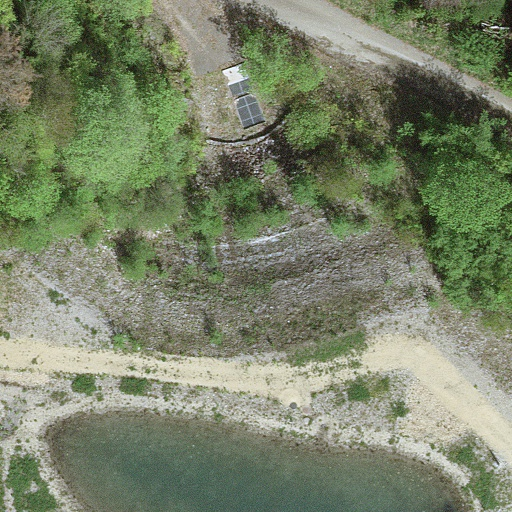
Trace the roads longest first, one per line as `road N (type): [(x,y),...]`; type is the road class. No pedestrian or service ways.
road 1 (track): [(289,0),(511,117)]
road 2 (track): [(170,0),(217,69),(239,181)]
